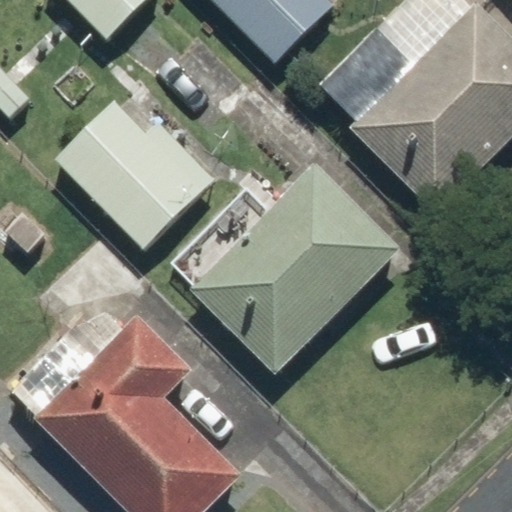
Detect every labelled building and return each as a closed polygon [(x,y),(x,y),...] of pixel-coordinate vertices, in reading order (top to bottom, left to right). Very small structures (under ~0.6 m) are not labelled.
[(49,0),(103,51),(150,0),(49,0)] [(196,0),(269,76),(333,14),(319,0),(196,0)] [(511,54),(462,0),(409,0),(308,93),(428,225),(511,149),(511,54)] [(0,70),(0,122),(6,129),(32,105),(0,70)] [(120,96),(48,170),(140,261),(213,187),(120,96)] [(309,166),(176,299),(270,394),(403,261),(309,166)] [(158,409),(184,382),(111,312),(100,323),(81,305),(0,389),(0,403),(112,511),(216,511),(240,488),(158,409)]
